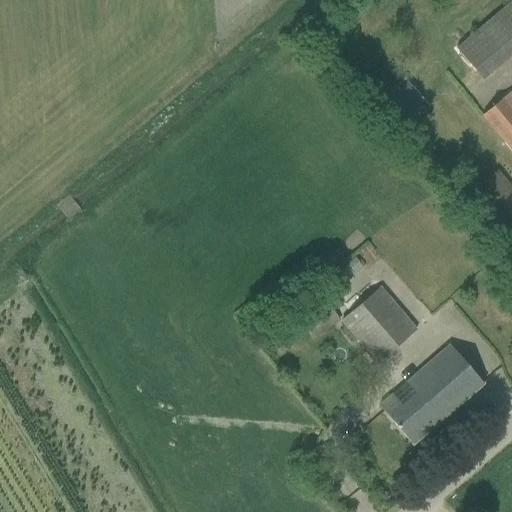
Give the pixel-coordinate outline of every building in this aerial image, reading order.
[(511,0),(502,10),(456,49),(482,79),(511,53),(511,0)] [(403,76),(375,100),(399,129),(427,104),(403,76)] [(511,91),(511,90),(496,103),(481,116),(511,152),(511,91)] [(472,192),(508,235),(511,231),(511,189),(496,171),(472,192)] [(403,317),(378,289),(341,321),(376,363),(414,330),(403,317)] [(325,300),(299,317),(312,338),(338,320),(325,300)] [(378,407),(398,430),(411,446),(482,384),(449,345),(405,384),(415,396),(402,407),(392,395),(378,407)]
